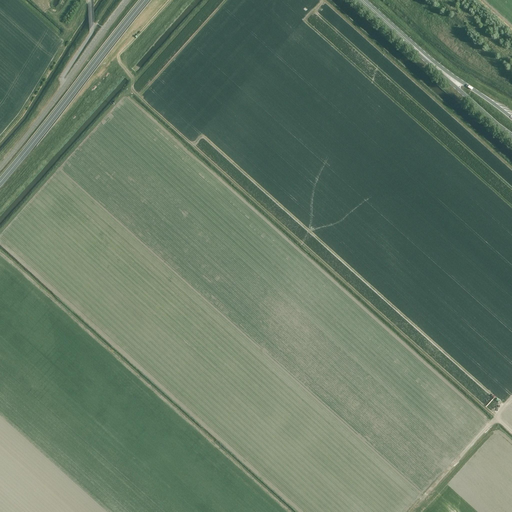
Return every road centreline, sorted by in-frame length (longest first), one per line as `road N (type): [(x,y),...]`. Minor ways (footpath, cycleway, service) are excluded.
road 1 (track): [(511,170),(323,0)]
road 2 (track): [(511,431),(498,419),(489,424),(410,511)]
